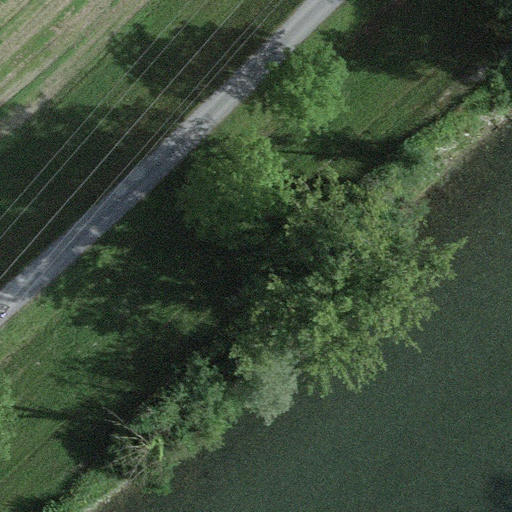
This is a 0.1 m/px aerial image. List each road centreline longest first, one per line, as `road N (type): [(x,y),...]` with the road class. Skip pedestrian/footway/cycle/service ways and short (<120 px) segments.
road 1 (unknown): [(0,458),(121,376),(511,8)]
road 2 (track): [(310,0),(0,302)]
